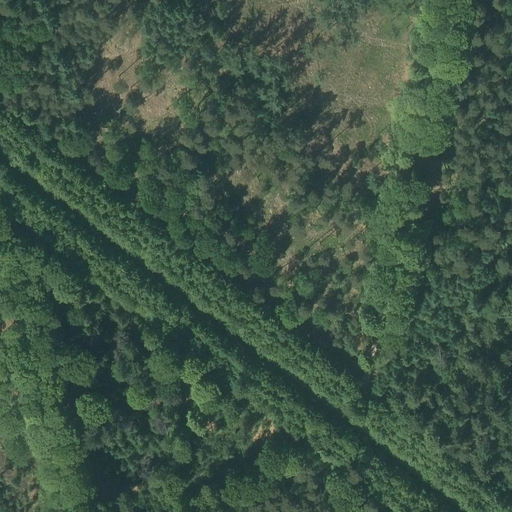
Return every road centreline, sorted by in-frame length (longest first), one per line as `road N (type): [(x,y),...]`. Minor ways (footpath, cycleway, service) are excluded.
road 1 (track): [(471,511),(0,150)]
road 2 (track): [(442,0),(340,511)]
road 3 (track): [(179,511),(367,381)]
